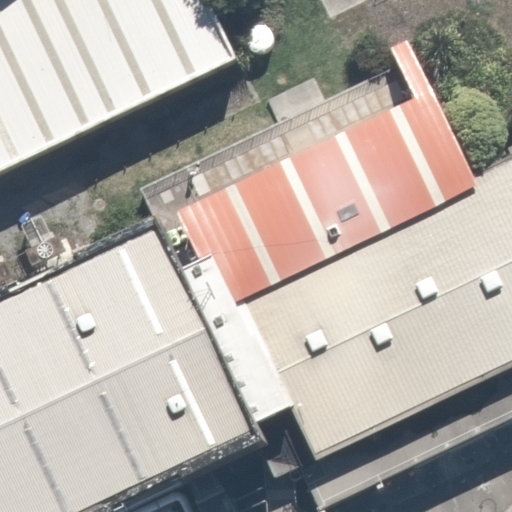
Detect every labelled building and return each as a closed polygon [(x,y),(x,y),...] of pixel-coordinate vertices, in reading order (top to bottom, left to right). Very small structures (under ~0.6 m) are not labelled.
[(0,0),(0,184),(241,68),(208,0),(0,0)] [(416,99),(160,223),(208,321),(464,197),(416,99)] [(511,173),(464,197),(208,321),(281,471),(511,359),(511,173)] [(144,231),(0,300),(0,511),(86,511),(172,471),(210,453),(244,436),(144,231)] [(237,511),(210,453),(172,471),(193,511),(237,511)]
